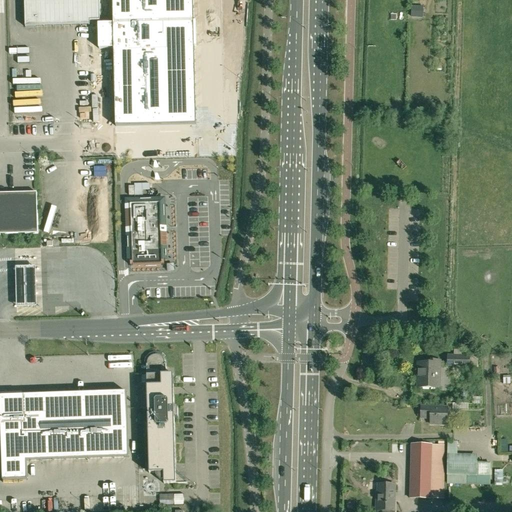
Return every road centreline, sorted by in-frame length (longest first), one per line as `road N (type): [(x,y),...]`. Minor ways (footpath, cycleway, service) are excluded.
road 1 (unclassified): [(355,313),(344,242),(350,0)]
road 2 (unclassified): [(268,0),(265,138),(236,311)]
road 3 (primary): [(314,311),(322,0)]
road 4 (primary): [(296,0),(289,310)]
road 5 (unclassified): [(324,511),(329,400),(353,327)]
road 6 (primary): [(309,511),(314,327)]
road 7 (primary): [(289,328),(287,511)]
road 8 (unclassified): [(255,511),(235,331)]
road 9 (unclassified): [(4,143),(0,0)]
road 10 (unclassified): [(0,330),(129,326)]
